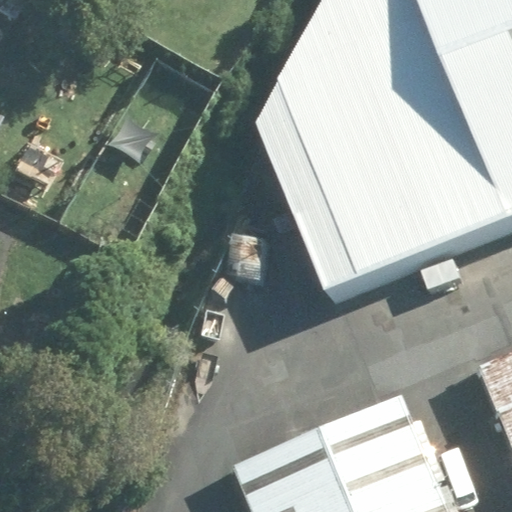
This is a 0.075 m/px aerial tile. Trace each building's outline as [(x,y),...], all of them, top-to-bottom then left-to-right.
[(39,0),(0,0),(0,16),(23,29),(39,0)] [(511,0),(353,0),(272,132),(341,296),(511,228),(511,0)] [(0,142),(9,122),(0,118),(0,142)] [(0,375),(26,233),(0,228),(0,375)] [(511,368),(470,386),(511,483),(511,368)] [(436,511),(389,401),(227,469),(245,511),(436,511)]
